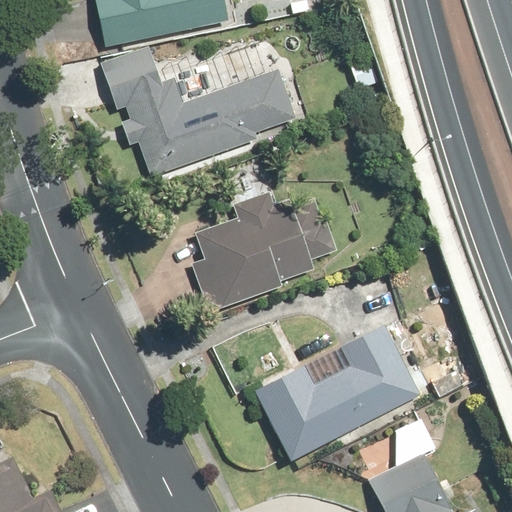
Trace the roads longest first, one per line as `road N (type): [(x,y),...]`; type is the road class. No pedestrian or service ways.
road 1 (motorway): [(511,291),(420,0)]
road 2 (tertiary): [(79,308),(14,146),(0,85)]
road 3 (tertiary): [(180,511),(79,308)]
